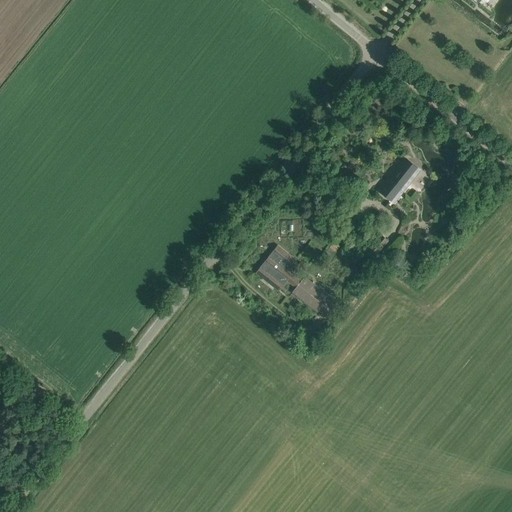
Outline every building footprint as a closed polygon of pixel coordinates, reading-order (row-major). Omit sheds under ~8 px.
[(381,191),(389,198),(391,200),(404,184),(407,186),(420,170),(407,159),(381,191)] [(370,247),(378,254),(389,241),(381,234),(370,247)] [(335,241),(330,247),(335,251),(340,245),(335,241)] [(262,279),(273,288),(282,276),(296,286),(292,291),(324,315),(336,300),(305,275),(302,280),(288,269),(294,260),(278,247),(279,246),(278,246),(278,247),(277,246),(276,247),(277,247),(258,272),(257,271),(257,272),(257,273),(257,274),(258,273),(264,277),(262,279)] [(291,292),(294,286),(284,282),(281,288),(291,292)]
